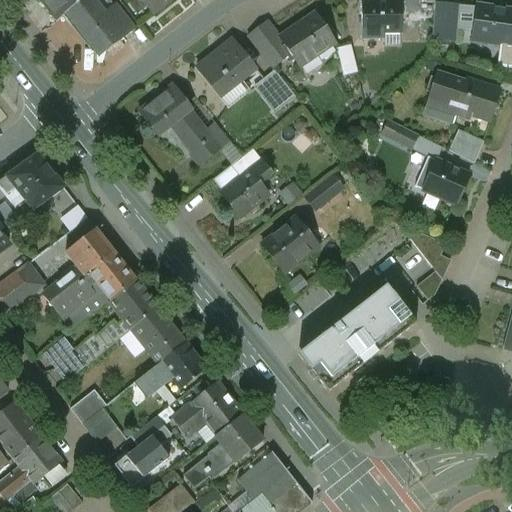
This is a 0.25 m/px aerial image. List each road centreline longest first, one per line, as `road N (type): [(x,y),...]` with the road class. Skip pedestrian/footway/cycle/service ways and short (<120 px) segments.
road 1 (secondary): [(61,120),(362,497)]
road 2 (residential): [(61,120),(242,0)]
road 3 (residential): [(0,352),(127,511)]
road 4 (tertiary): [(362,497),(439,460),(511,454)]
road 5 (residential): [(511,167),(464,293)]
